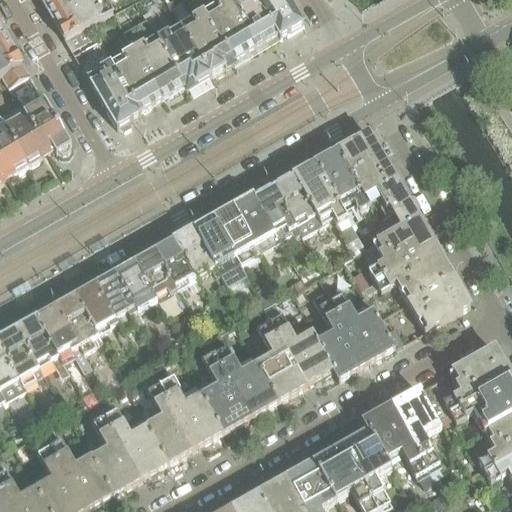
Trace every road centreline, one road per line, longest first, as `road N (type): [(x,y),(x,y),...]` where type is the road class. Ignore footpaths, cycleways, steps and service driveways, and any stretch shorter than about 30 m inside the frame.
road 1 (tertiary): [(0,322),(380,107)]
road 2 (residential): [(503,323),(168,511)]
road 3 (tertiary): [(343,52),(120,179)]
road 4 (residential): [(380,107),(503,323)]
road 5 (residential): [(120,179),(15,0)]
road 6 (tertiary): [(120,179),(0,245)]
road 7 (tertiary): [(380,107),(484,47)]
